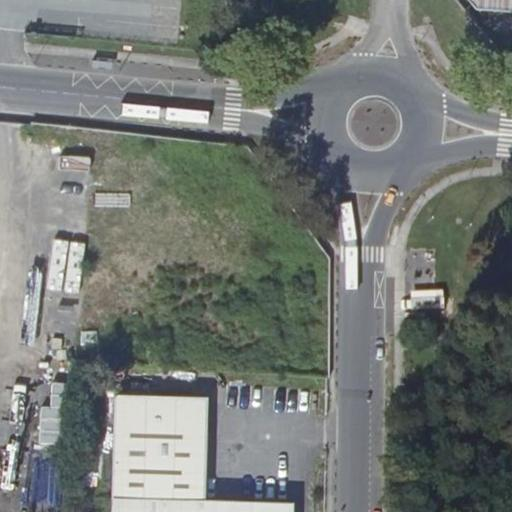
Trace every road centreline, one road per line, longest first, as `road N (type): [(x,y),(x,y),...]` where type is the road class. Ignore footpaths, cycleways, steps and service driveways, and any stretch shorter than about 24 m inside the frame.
road 1 (unclassified): [(352,511),(352,358),(372,159)]
road 2 (unclassified): [(0,88),(336,120)]
